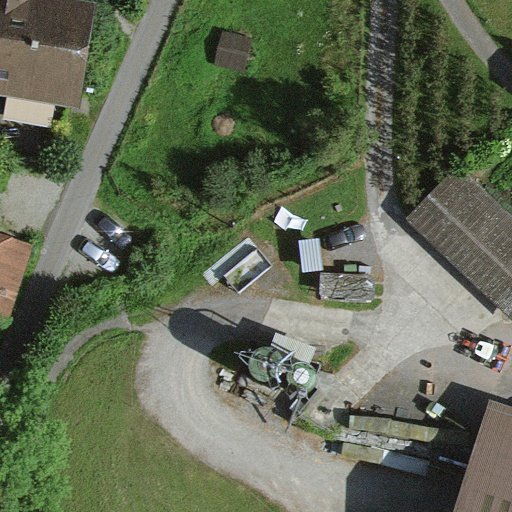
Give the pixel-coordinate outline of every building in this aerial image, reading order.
[(55,0),(0,0),(0,95),(80,106),(93,12),(54,7),(55,0)] [(214,64),(244,73),(254,39),(224,30),(214,64)] [(511,220),(458,173),(411,226),(511,313),(511,220)] [(29,254),(0,244),(0,329),(4,331),(29,254)] [(252,384),(258,388),(265,390),(272,390),(278,387),(284,383),(287,377),(288,370),(287,363),(284,357),(279,352),(273,349),(266,349),(259,350),(254,354),(249,359),(247,365),(246,372),(248,379),(252,384)] [(295,367),(291,370),(289,374),(288,379),(289,384),(291,388),(294,392),(299,394),(304,394),(309,393),(313,391),(316,387),(318,382),(318,377),(316,373),(313,369),(309,366),(305,365),(300,365),(295,367)] [(450,511),(511,511),(511,403),(488,396),(450,511)]
